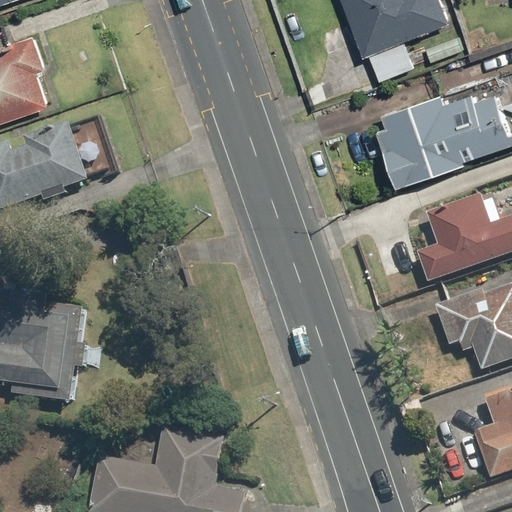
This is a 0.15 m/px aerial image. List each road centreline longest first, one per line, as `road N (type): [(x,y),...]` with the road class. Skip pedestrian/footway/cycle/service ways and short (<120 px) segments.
road 1 (secondary): [(202,0),(325,354)]
road 2 (secondary): [(325,354),(394,511)]
road 3 (secondary): [(367,511),(325,354)]
